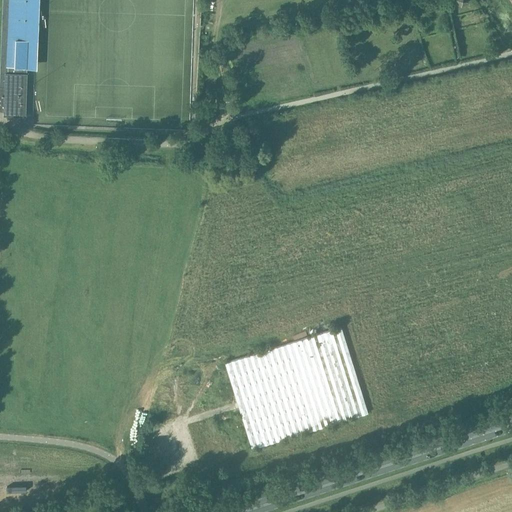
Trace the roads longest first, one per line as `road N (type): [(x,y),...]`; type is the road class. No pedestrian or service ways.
road 1 (primary): [(244,511),(511,425)]
road 2 (unclassified): [(363,511),(511,462)]
